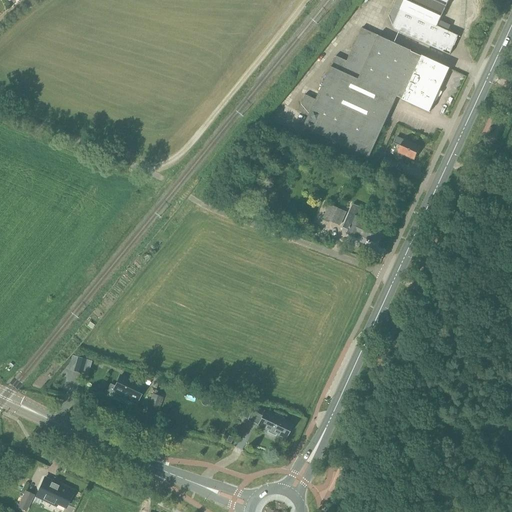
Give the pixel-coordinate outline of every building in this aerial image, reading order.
[(396,0),(389,17),(394,30),(450,56),(459,36),(437,26),(449,0),(396,0)] [(306,95),(298,111),(309,116),(303,127),(341,144),(369,158),(376,144),(398,96),(403,99),(402,100),(430,113),(450,68),(422,55),(421,56),(412,52),(412,51),(363,28),(347,61),(336,56),(318,96),(316,100),(309,96),(306,95)] [(279,144),(283,137),(274,132),(269,140),(277,144),(278,145),(279,144)] [(397,136),(394,143),(402,146),(400,152),(414,159),(420,146),(414,144),(414,143),(406,139),(405,140),(397,136)] [(395,174),(399,163),(385,157),(382,165),(380,165),(379,167),(395,174)] [(251,168),(243,181),(252,186),(259,174),(251,168)] [(323,218),(341,226),(347,212),(330,204),(323,218)] [(367,210),(353,204),(343,227),(349,230),(347,233),(358,238),(359,235),(376,243),(382,230),(365,222),(366,219),(363,218),(367,210)] [(78,358),(74,371),(82,374),(86,360),(78,358)] [(121,376),(113,393),(128,400),(130,397),(137,401),(144,386),(121,376)] [(146,411),(157,415),(164,398),(151,393),(146,407),(148,407),(146,411)] [(275,417),(255,408),(249,420),(269,429),(268,433),(277,437),(278,433),(287,437),(287,436),(289,435),(290,432),(290,430),(292,425),(284,421),(285,417),(276,413),(275,417)] [(45,477),(36,496),(51,503),(52,501),(57,503),(58,502),(66,506),(74,491),(45,477)] [(12,508),(20,482),(10,479),(2,505),(12,508)] [(27,511),(35,495),(25,491),(17,508),(27,511)] [(97,503),(92,511),(119,511),(106,505),(105,507),(97,503)]
